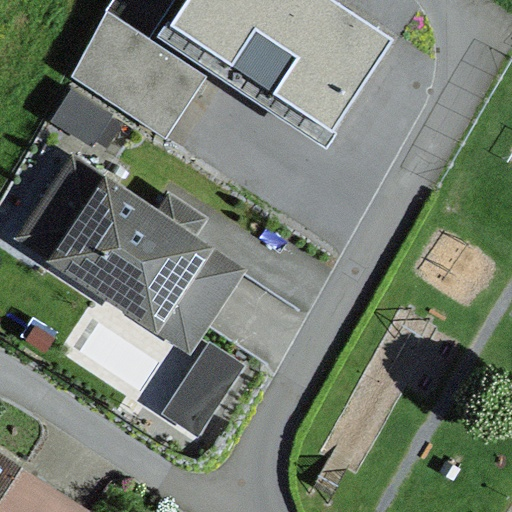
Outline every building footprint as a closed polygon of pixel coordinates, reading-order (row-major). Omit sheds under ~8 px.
[(147,38),(172,0),(116,0),(107,13),(72,77),(166,139),(206,77),(147,38)] [(264,101),(325,141),(393,40),(332,0),(188,0),(165,36),(227,76),(230,71),(267,96),(264,101)] [(264,101),(267,96),(230,71),(227,76),(264,101)] [(113,115),(72,89),(57,112),(98,138),(113,115)] [(204,325),(240,271),(193,240),(155,215),(73,161),(37,215),(70,237),(55,260),(156,326),(171,303),(204,325)] [(193,240),(206,219),(169,194),(155,215),(193,240)] [(22,238),(55,260),(70,237),(37,215),(22,238)] [(156,326),(189,348),(204,325),(171,303),(156,326)] [(211,346),(202,358),(165,414),(197,435),(243,367),(211,346)] [(0,511),(72,511),(0,464),(0,511)]
